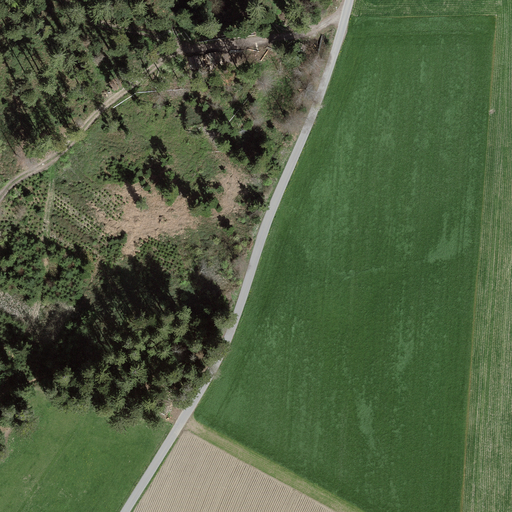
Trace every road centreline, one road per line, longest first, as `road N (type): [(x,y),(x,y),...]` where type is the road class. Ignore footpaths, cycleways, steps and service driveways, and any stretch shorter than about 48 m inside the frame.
road 1 (unclassified): [(350,0),(225,345),(124,511)]
road 2 (track): [(345,18),(201,46),(117,30),(61,0)]
road 3 (track): [(0,197),(183,44)]
